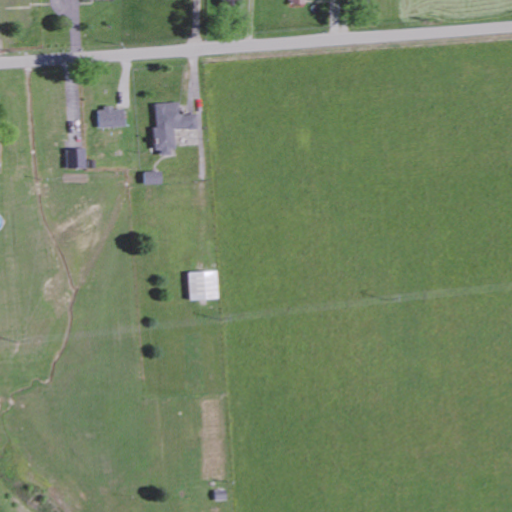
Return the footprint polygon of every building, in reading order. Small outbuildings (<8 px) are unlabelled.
[(153,104),(153,127),(152,127),(153,153),(172,152),(171,129),(196,128),(195,114),(177,115),(177,103),(153,104)] [(121,108),(96,109),(96,128),(122,127),(121,108)] [(84,149),(65,149),(65,169),(84,168),(84,149)] [(159,184),(159,171),(142,172),(142,185),(159,184)] [(186,300),(215,299),(215,271),(186,272),(186,300)]
